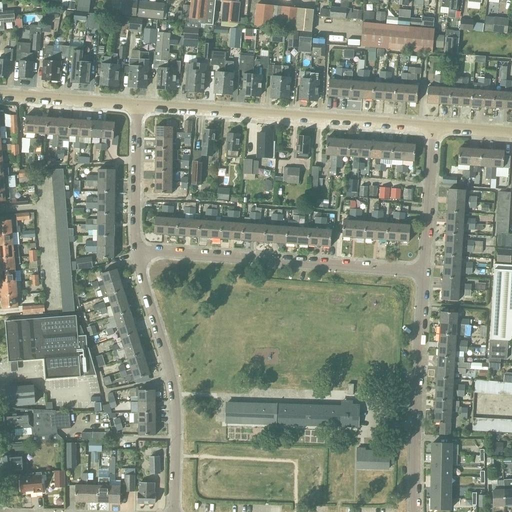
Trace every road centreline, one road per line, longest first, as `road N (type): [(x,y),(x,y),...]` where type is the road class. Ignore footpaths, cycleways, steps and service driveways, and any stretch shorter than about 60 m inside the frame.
road 1 (residential): [(138,105),(433,127)]
road 2 (residential): [(424,271),(137,250)]
road 3 (residential): [(173,511),(174,400),(137,250)]
road 4 (residential): [(414,511),(424,271)]
road 5 (residential): [(137,250),(138,105)]
road 6 (residential): [(424,271),(433,127)]
road 7 (residential): [(0,95),(138,105)]
